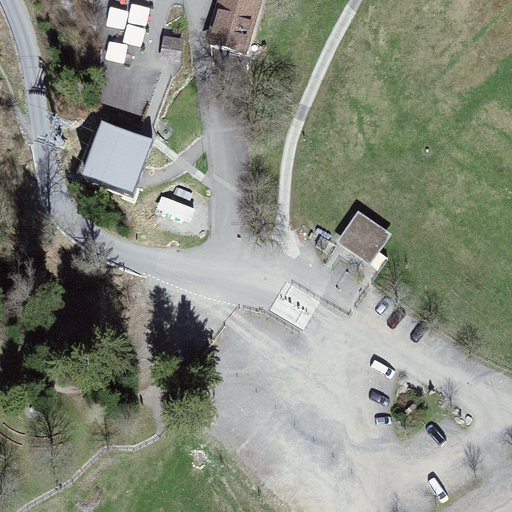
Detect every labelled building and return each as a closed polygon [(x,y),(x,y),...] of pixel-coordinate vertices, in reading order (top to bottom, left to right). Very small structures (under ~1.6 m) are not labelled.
[(218,0),(204,49),(246,61),(263,0),(218,0)] [(164,40),(161,63),(179,66),(183,43),(164,40)] [(123,138),(102,130),(82,186),(133,204),(153,148),(123,138)] [(357,213),(337,242),(370,265),(379,252),(390,236),(357,213)] [(227,341),(210,366),(232,381),(249,356),(227,341)]
